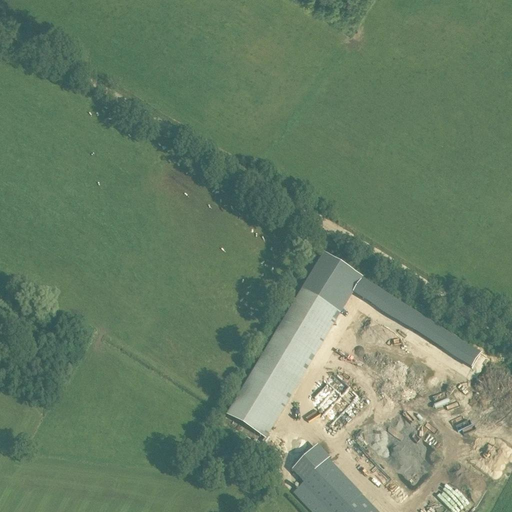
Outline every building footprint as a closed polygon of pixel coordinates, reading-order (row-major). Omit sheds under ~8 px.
[(319,274),(330,281),(333,276),(322,269),(319,274)] [(368,304),(375,291),(371,288),(363,301),(368,304)] [(273,439),(341,309),(305,290),(277,343),(274,341),(233,418),(273,439)] [(498,381),(491,393),(497,397),(504,385),(498,381)] [(340,428),(360,395),(346,387),(328,416),(328,415),(325,420),(340,428)] [(403,398),(410,396),(407,389),(400,392),(403,398)] [(369,396),(372,401),(380,397),(377,392),(369,396)] [(328,411),(335,405),(331,400),(323,406),(328,411)] [(360,400),(357,406),(363,409),(366,403),(360,400)] [(309,511),(376,511),(328,461),(293,494),(309,511)]
